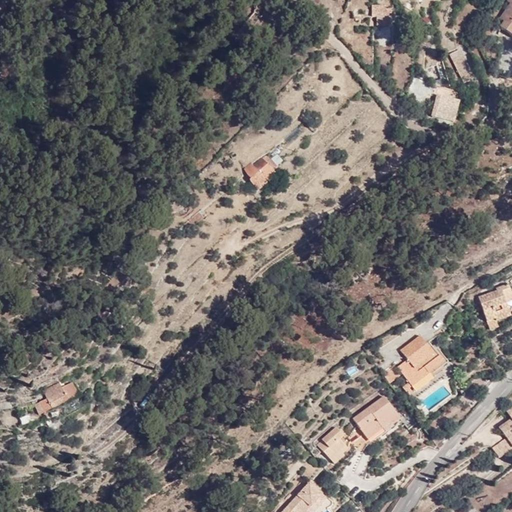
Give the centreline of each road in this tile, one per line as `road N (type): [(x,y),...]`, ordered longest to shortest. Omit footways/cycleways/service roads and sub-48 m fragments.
road 1 (residential): [(511,94),(491,97),(472,131),(408,121),(294,0)]
road 2 (residential): [(397,511),(511,377)]
